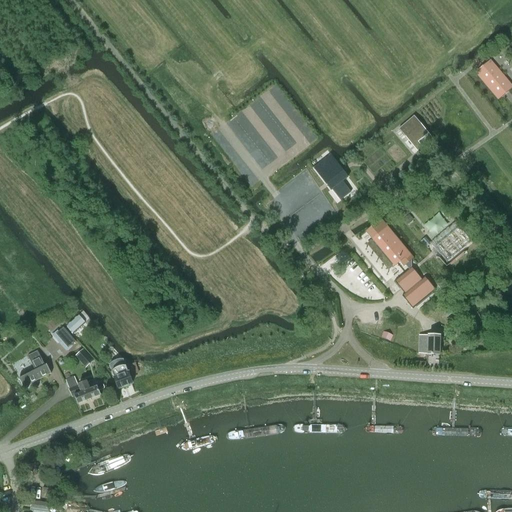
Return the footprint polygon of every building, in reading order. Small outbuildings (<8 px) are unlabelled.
[(476,73),(498,99),(511,87),(490,61),(476,73)] [(418,142),(428,133),(414,116),(398,129),(417,151),(422,147),(418,142)] [(331,154),(315,168),(333,189),(334,189),(343,199),(353,191),(345,180),(349,176),(331,154)] [(376,224),(367,232),(372,239),(394,265),(399,261),(403,266),(412,259),(408,254),(386,227),(382,222),(380,220),(376,224)] [(456,223),(431,243),(446,262),(471,241),(456,223)] [(422,279),(411,267),(394,281),(404,294),(402,296),(412,309),(435,290),(425,277),(422,279)] [(66,326),(73,334),(85,323),(78,315),(66,326)] [(63,327),(56,334),(68,348),(76,342),(69,334),(63,327)] [(440,336),(428,336),(419,336),(419,353),(427,354),(427,355),(439,355),(440,336)] [(75,356),(86,368),(93,361),(83,349),(75,356)] [(51,374),(46,365),(45,365),(37,351),(27,356),(35,371),(33,372),(32,369),(19,375),(21,378),(19,379),(24,388),(32,384),(32,383),(51,374)] [(114,378),(112,379),(112,381),(115,380),(118,389),(132,384),(130,380),(128,373),(126,368),(125,366),(122,366),(120,366),(116,368),(114,369),(112,371),(113,374),(114,378)] [(100,395),(99,391),(104,388),(103,385),(90,390),(87,382),(78,385),(78,386),(69,389),(72,397),(74,396),(77,404),(100,395)] [(232,430),(228,431),(227,433),(228,437),(228,438),(231,439),(231,440),(279,434),(285,429),(285,425),(280,423),(254,426),(232,430)] [(343,425),(340,423),(298,423),(295,424),(292,426),(292,430),(297,432),(340,433),(343,431),(345,428),(344,426),(343,425)] [(410,434),(413,431),(410,429),(406,427),(401,426),(356,426),(356,435),(406,436),(410,434)] [(479,430),(474,429),(435,427),(432,429),(430,431),(431,434),(433,437),(476,438),(480,436),(482,434),(481,431),(479,430)] [(217,435),(212,435),(175,444),(170,448),(170,453),(175,455),(213,447),(218,444),(223,441),(222,438),(221,435),(217,435)] [(126,455),(119,454),(100,462),(95,466),(93,471),(93,473),(104,474),(112,470),(127,460),(128,458),(126,455)] [(96,493),(102,494),(109,492),(116,489),(123,486),(126,484),(126,483),(126,482),(124,481),(114,482),(106,483),(100,486),(95,490),(93,492),(96,493)] [(511,490),(483,490),(477,491),(475,494),(476,498),(480,500),(497,501),(511,500),(511,490)] [(48,511),(50,504),(31,501),(31,500),(27,500),(26,505),(31,506),(30,510),(45,511),(48,511)]
